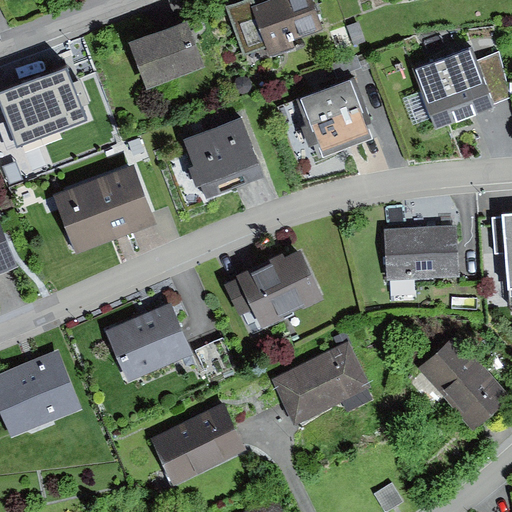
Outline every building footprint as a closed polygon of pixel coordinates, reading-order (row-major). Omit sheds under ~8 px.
[(253,0),(227,0),(243,52),(267,45),(269,54),(298,45),(295,35),(321,26),(313,0),(258,0),(254,1),(253,0)] [(186,13),(129,35),(148,84),(205,62),(186,13)] [(359,24),(348,28),(355,47),(366,43),(359,24)] [(344,26),(328,32),(337,57),(354,51),(344,26)] [(469,40),(413,61),(436,124),(511,96),(511,90),(498,53),(477,61),(469,40)] [(69,67),(0,95),(0,120),(15,158),(94,126),(88,111),(95,109),(83,79),(75,82),(69,67)] [(351,72),(301,93),(326,152),(376,132),(351,72)] [(244,78),(237,80),(233,86),(236,92),(242,96),(250,92),(253,87),(250,82),(244,78)] [(242,114),(186,135),(208,194),(265,173),(242,114)] [(135,166),(60,194),(80,246),(155,218),(135,166)] [(0,219),(0,269),(17,262),(0,219)] [(385,227),(389,278),(460,272),(456,221),(385,227)] [(240,276),(229,281),(241,308),(257,301),(265,319),(324,292),(303,246),(284,255),(280,248),(236,268),(240,276)] [(171,299),(106,327),(128,377),(193,348),(171,299)] [(351,336),(272,374),(295,421),(341,399),(347,409),(372,397),(366,385),(373,382),(351,336)] [(511,398),(511,392),(458,337),(424,370),(481,428),(511,398)] [(59,348),(0,370),(0,404),(11,433),(82,406),(59,348)] [(226,403),(160,437),(184,483),(250,449),(226,403)] [(390,481),(375,490),(386,508),(401,499),(390,481)] [(286,511),(278,494),(240,511),(286,511)]
